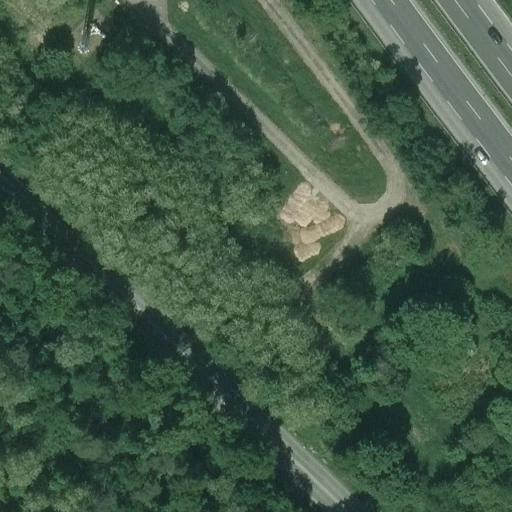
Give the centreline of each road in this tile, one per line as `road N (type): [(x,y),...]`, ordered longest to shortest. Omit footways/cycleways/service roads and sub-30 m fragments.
road 1 (motorway): [(338,511),(0,182)]
road 2 (motorway): [(392,0),(511,161)]
